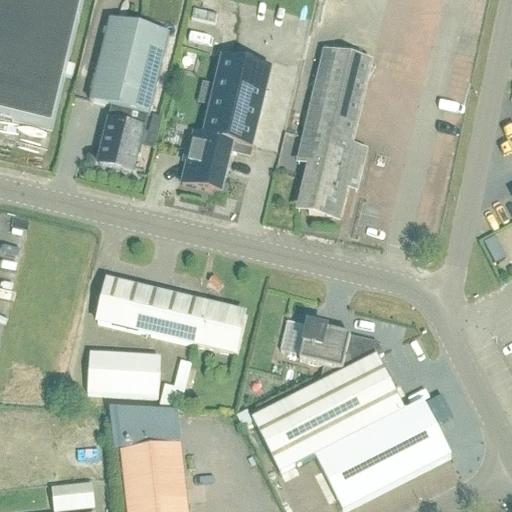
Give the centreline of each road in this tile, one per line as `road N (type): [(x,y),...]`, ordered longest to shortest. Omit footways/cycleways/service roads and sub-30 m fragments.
road 1 (unclassified): [(429,305),(387,283),(0,191)]
road 2 (unclassified): [(429,305),(452,276),(510,0)]
road 3 (unclassified): [(511,460),(429,305)]
